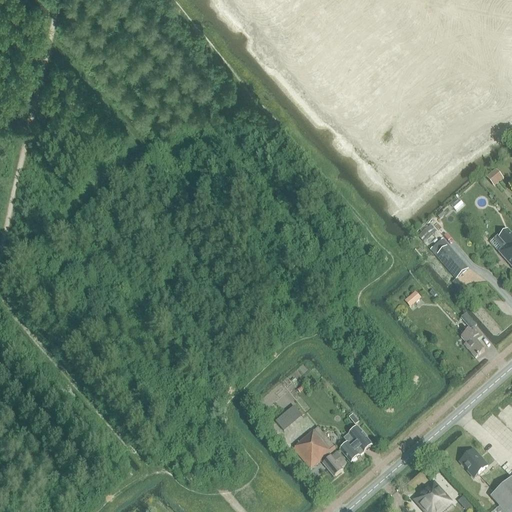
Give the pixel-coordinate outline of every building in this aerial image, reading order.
[(504,180),(496,170),(486,178),(494,188),(504,180)] [(431,228),(421,237),(424,240),(434,231),(431,228)] [(511,267),(511,234),(508,230),(499,237),(507,246),(499,252),(511,267)] [(472,234),(468,232),(465,235),(465,239),(469,240),(472,238),(473,237),(477,239),(480,236),(479,232),(476,231),(473,233),(472,234)] [(442,240),(430,251),(437,258),(456,280),(468,270),(448,247),(442,240)] [(415,293),(405,302),(409,307),(413,303),(414,305),(421,299),(415,293)] [(469,332),(461,339),(466,345),(464,347),(476,360),(485,352),(476,342),(481,337),(474,328),(471,331),(470,332),(469,332)] [(273,423),(282,433),(300,417),(292,407),(273,423)] [(353,415),(349,418),(356,426),(359,422),(353,415)] [(301,446),(295,451),(311,471),(321,462),(335,478),(343,471),(341,469),(347,464),(337,453),(332,458),(329,454),(336,448),(318,428),(299,444),(301,446)] [(350,444),(340,452),(351,465),(372,447),(359,432),(357,430),(346,439),(350,444)] [(461,463),(469,472),(468,473),(473,479),(478,474),(479,476),(488,468),(482,461),(481,461),(474,452),(461,463)] [(501,510),(498,511),(511,511),(511,480),(491,499),(501,510)] [(415,501),(423,511),(443,511),(452,504),(435,484),(415,501)]
